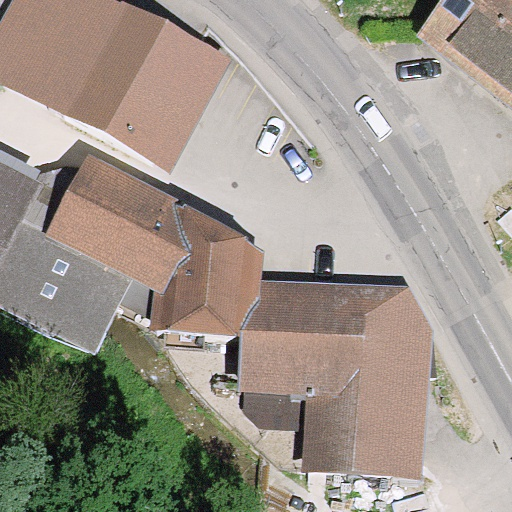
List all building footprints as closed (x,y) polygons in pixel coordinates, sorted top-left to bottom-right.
[(248,78),(90,0),(30,0),(0,61),(0,99),(190,194),(248,78)] [(511,0),(484,0),(435,60),(511,122),(511,0)] [(0,165),(0,293),(23,228),(42,186),(0,165)] [(239,352),(267,290),(269,273),(88,166),(49,244),(125,275),(157,285),(149,347),(239,352)] [(0,314),(91,348),(125,275),(49,244),(23,228),(0,293),(0,314)] [(423,491),(430,294),(267,290),(239,352),(239,403),(307,409),(301,482),(423,491)]
